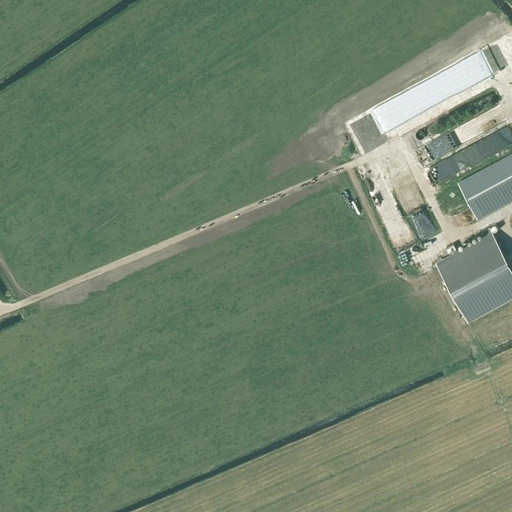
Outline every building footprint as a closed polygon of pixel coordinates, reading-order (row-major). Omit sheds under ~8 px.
[(407,83),(410,94),(420,91),(416,80),(407,83)] [(511,127),(511,124),(467,143),(474,159),(511,142),(511,127)] [(511,154),(458,184),(477,219),(511,199),(511,154)] [(441,239),(419,194),(405,201),(427,246),(441,239)] [(437,262),(467,319),(511,295),(511,267),(491,227),(482,231),(485,237),(437,262)]
